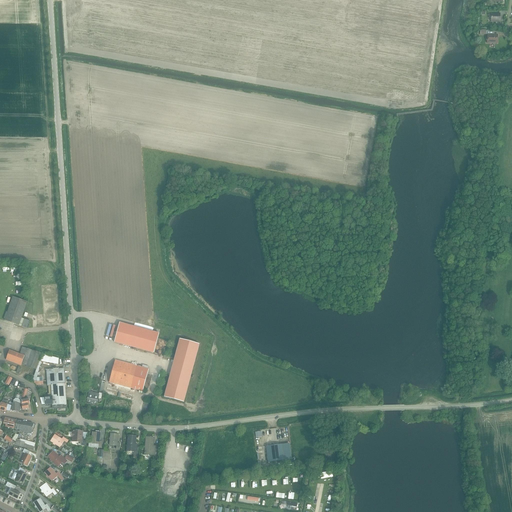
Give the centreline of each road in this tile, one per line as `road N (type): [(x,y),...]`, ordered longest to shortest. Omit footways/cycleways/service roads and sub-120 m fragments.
road 1 (tertiary): [(77,421),(172,428),(511,399)]
road 2 (tertiary): [(77,421),(50,0)]
